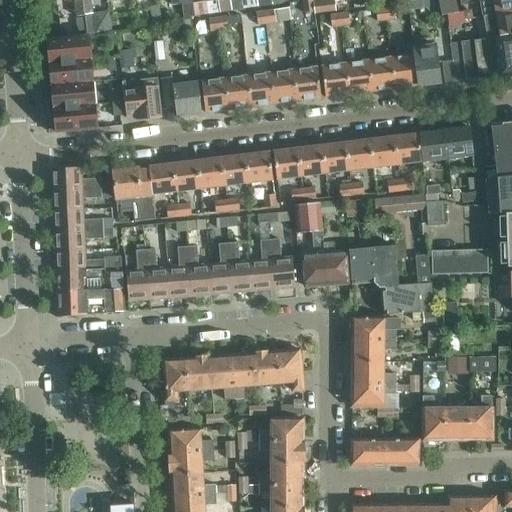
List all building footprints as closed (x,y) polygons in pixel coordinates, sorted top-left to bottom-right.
[(74,0),(77,17),(86,15),(83,0),(74,0)] [(83,0),(86,15),(88,36),(96,35),(93,14),(94,14),(91,0),(83,0)] [(181,0),(182,4),(185,19),(195,17),(191,0),(181,0)] [(233,11),(230,0),(223,0),(219,1),(206,3),(208,14),(233,11)] [(243,0),(230,0),(233,11),(245,9),(243,0)] [(334,0),(326,0),(315,2),(316,14),(336,11),(334,0)] [(415,0),(407,1),(409,10),(423,8),(421,0),(415,0)] [(440,0),(444,16),(458,13),(455,0),(440,0)] [(511,0),(494,0),(496,13),(511,10),(511,0)] [(149,4),(152,23),(161,22),(158,2),(149,4)] [(315,2),(303,3),(305,15),(316,14),(315,2)] [(289,6),(272,9),(275,23),(291,20),(289,6)] [(395,6),(385,8),(386,21),(396,20),(395,6)] [(386,21),(385,8),(377,9),(378,22),(386,21)] [(275,23),(272,9),(264,10),(267,24),(275,23)] [(256,11),(258,25),(267,24),(264,10),(256,11)] [(511,10),(496,13),(499,31),(495,32),(495,30),(484,32),(485,39),(500,37),(511,35),(511,10)] [(472,11),(464,12),(465,20),(473,19),(472,11)] [(348,13),(339,14),(340,27),(349,26),(348,13)] [(340,27),(339,14),(330,15),(332,28),(340,27)] [(226,17),(217,18),(219,31),(228,30),(226,17)] [(76,19),(78,31),(86,30),(84,18),(76,19)] [(219,31),(217,18),(210,19),(211,32),(219,31)] [(109,33),(111,46),(118,45),(116,32),(109,33)] [(49,56),(49,64),(92,60),(90,36),(43,41),(44,57),(49,56)] [(479,79),(511,74),(511,36),(475,41),(479,79)] [(466,80),(479,79),(475,41),(475,40),(462,42),(466,80)] [(163,42),(154,43),(156,61),(164,60),(163,42)] [(451,43),(453,61),(455,82),(466,80),(462,42),(451,43)] [(414,46),(415,56),(418,86),(441,83),(436,44),(414,46)] [(415,56),(391,59),(395,89),(418,86),(415,56)] [(133,57),(121,58),(122,68),(134,67),(133,57)] [(108,58),(109,71),(116,71),(115,58),(108,58)] [(391,59),(368,61),(372,92),(395,89),(391,59)] [(45,72),(46,87),(94,82),(92,60),(49,64),(50,72),(45,72)] [(368,61),(346,64),(349,95),(372,92),(368,61)] [(455,82),(453,61),(442,62),(445,83),(455,82)] [(349,95),(346,64),(322,67),(326,98),(349,95)] [(317,68),(294,71),(297,101),(321,98),(317,68)] [(294,71),(271,74),(275,104),(297,101),(294,71)] [(271,74),(248,77),(252,107),(275,104),(271,74)] [(248,77),(225,79),(229,110),(252,107),(248,77)] [(126,118),(137,117),(138,121),(162,118),(158,78),(123,82),(127,116),(126,116),(126,118)] [(198,83),(173,86),(172,78),(161,80),(165,110),(176,108),(177,116),(202,113),(198,83)] [(229,110),(225,79),(202,82),(206,113),(229,110)] [(53,101),(54,109),(96,105),(94,82),(46,87),(47,102),(53,101)] [(112,90),(113,103),(120,102),(118,89),(112,90)] [(120,102),(113,103),(115,116),(121,116),(120,102)] [(96,105),(54,109),(54,117),(49,117),(50,133),(98,128),(96,105)] [(496,166),(485,167),(486,177),(497,176),(502,176),(502,178),(511,176),(511,122),(502,123),(502,124),(492,126),(492,125),(491,125),(496,166)] [(470,127),(445,131),(448,159),(473,156),(470,127)] [(448,159),(445,131),(420,134),(424,162),(448,159)] [(395,137),(394,137),(398,166),(422,163),(419,134),(418,134),(395,137)] [(371,140),(370,140),(374,169),(398,166),(394,137),(393,137),(394,137),(371,140)] [(347,143),(346,143),(350,171),(374,169),(370,140),(347,143)] [(323,146),(322,146),(326,174),(350,171),(346,143),(323,146)] [(299,149),(298,149),(302,177),(326,174),(322,146),(321,146),(322,146),(299,149)] [(302,177),(298,149),(297,149),(298,149),(275,152),(275,151),(273,152),(277,180),(302,177)] [(246,155),(245,155),(249,184),(273,181),(270,152),(269,152),(269,153),(246,155)] [(222,158),(221,158),(225,187),(249,184),(245,155),(244,155),(245,156),(222,158)] [(198,161),(197,161),(201,190),(225,187),(221,158),(221,159),(198,161)] [(174,164),(173,164),(177,193),(201,190),(197,161),(174,164)] [(149,167),(150,177),(152,196),(177,193),(173,164),(150,167),(149,167)] [(51,170),(52,190),(101,188),(110,188),(110,178),(101,179),(82,180),(81,168),(51,170)] [(152,196),(150,177),(140,179),(139,169),(113,172),(116,200),(131,198),(134,222),(155,219),(152,196)] [(485,180),(488,214),(506,213),(511,213),(511,176),(502,178),(485,180)] [(411,178),(399,179),(401,191),(412,190),(411,178)] [(401,191),(399,179),(389,180),(391,193),(401,191)] [(362,182),(351,183),(353,195),(364,194),(362,182)] [(353,195),(351,183),(340,185),(341,197),(353,195)] [(427,187),(428,195),(441,194),(440,185),(427,187)] [(314,187),(303,188),(304,200),(316,199),(314,187)] [(52,190),(53,210),(83,209),(83,199),(102,198),(111,198),(110,188),(101,188),(52,190)] [(304,200),(303,188),(291,190),(293,202),(304,200)] [(460,191),(452,191),(453,197),(463,201),(462,194),(460,191)] [(473,202),(476,193),(462,194),(463,201),(463,203),(473,202)] [(263,196),(265,208),(277,207),(275,194),(263,196)] [(421,210),(426,210),(425,195),(388,199),(387,198),(374,200),(376,214),(421,210)] [(438,195),(426,195),(426,203),(438,202),(438,195)] [(239,199),(226,200),(228,212),(241,211),(239,199)] [(228,212),(226,200),(215,201),(216,213),(228,212)] [(190,202),(178,204),(180,217),(192,215),(190,202)] [(446,225),(444,202),(438,202),(426,203),(428,227),(446,225)] [(327,285),(323,243),(320,203),(294,205),(297,233),(313,232),(315,254),(303,255),(305,287),(308,286),(311,288),(316,288),(318,286),(327,285)] [(180,217),(178,204),(167,205),(169,218),(180,217)] [(356,204),(347,204),(348,217),(356,217),(356,204)] [(53,210),(54,231),(113,228),(112,219),(84,220),(83,209),(53,210)] [(278,211),(268,212),(269,223),(279,222),(278,211)] [(269,223),(268,212),(258,213),(259,224),(269,223)] [(228,229),(227,217),(216,218),(217,230),(228,229)] [(236,217),(227,217),(228,229),(237,228),(236,217)] [(176,233),(186,232),(185,221),(176,222),(176,233)] [(195,221),(185,221),(186,232),(187,232),(196,231),(195,221)] [(427,224),(422,224),(419,225),(420,235),(428,234),(427,224)] [(54,231),(55,251),(85,250),(84,239),(113,238),(113,228),(54,231)] [(270,240),(274,289),(296,287),(293,257),(282,258),(280,239),(270,240)] [(251,261),(254,291),(274,289),(270,240),(261,241),(262,260),(251,261)] [(210,264),(212,294),(233,293),(229,243),(219,244),(221,263),(210,264)] [(229,243),(233,293),(254,291),(251,261),(240,262),(238,243),(229,243)] [(333,243),(323,243),(327,285),(336,284),(338,286),(344,285),(346,283),(349,283),(346,251),(334,252),(333,243)] [(404,243),(395,243),(397,258),(405,258),(404,243)] [(188,247),(187,247),(192,296),(212,294),(210,264),(199,265),(197,246),(188,247)] [(395,246),(371,248),(374,281),(375,281),(398,279),(395,246)] [(179,267),(168,268),(171,298),(192,296),(187,247),(178,247),(179,267)] [(374,281),(371,248),(349,250),(352,283),(374,281)] [(55,251),(56,271),(105,269),(104,260),(85,261),(85,250),(55,251)] [(150,300),(146,251),(136,252),(138,270),(126,272),(129,301),(150,300)] [(156,251),(146,251),(150,300),(171,298),(168,268),(157,269),(156,251)] [(56,291),(56,292),(87,290),(102,290),(123,288),(121,273),(105,275),(105,269),(56,271),(57,291),(56,291)] [(431,283),(399,286),(398,279),(375,281),(375,283),(380,288),(382,288),(383,292),(381,294),(381,297),(383,299),(384,304),(382,306),(382,309),(384,311),(385,315),(422,312),(434,311),(431,283)] [(87,290),(56,292),(56,293),(57,316),(57,318),(88,315),(125,311),(123,288),(102,290),(87,290)] [(442,310),(443,322),(444,329),(459,327),(457,302),(443,303),(443,310),(442,310)] [(423,323),(443,322),(442,310),(434,311),(422,312),(423,323)] [(353,318),(353,341),(396,341),(396,330),(384,330),(385,318),(353,318)] [(428,331),(428,341),(437,341),(437,331),(428,331)] [(353,341),(352,363),(384,363),(384,351),(396,351),(396,341),(353,341)] [(300,350),(277,352),(280,384),(292,383),(293,391),(303,390),(300,350)] [(270,351),(254,352),(257,385),(280,384),(277,352),(270,353),(270,351)] [(253,354),(231,355),(235,396),(245,395),(245,386),(257,385),(254,352),(253,352),(253,354)] [(193,358),(186,359),(188,391),(212,389),(209,355),(194,357),(193,358)] [(210,355),(209,355),(212,389),(224,388),(225,396),(235,396),(231,355),(210,357),(210,355)] [(470,357),(470,370),(496,370),(496,357),(470,357)] [(188,391),(186,359),(163,361),(167,401),(178,400),(177,391),(188,391)] [(436,371),(446,371),(446,362),(437,362),(436,371)] [(352,363),(352,385),(396,385),(396,374),(384,374),(384,363),(352,363)] [(410,375),(410,385),(420,385),(420,375),(410,375)] [(396,385),(352,385),(352,407),(396,407),(396,393),(396,385)] [(419,385),(409,385),(409,393),(419,393),(419,385)] [(446,440),(446,409),(433,409),(433,397),(423,397),(423,440),(446,440)] [(482,408),(470,409),(470,440),(493,440),(492,397),(482,397),(482,408)] [(495,399),(496,408),(505,408),(505,398),(495,399)] [(245,399),(236,399),(236,408),(246,407),(245,399)] [(295,405),(295,409),(303,409),(303,401),(295,400),(295,405)] [(295,409),(295,405),(282,405),(282,414),(303,414),(303,409),(295,409)] [(259,414),(259,406),(249,407),(250,415),(259,414)] [(266,406),(259,406),(259,414),(267,414),(266,406)] [(385,419),(385,409),(377,409),(377,419),(385,419)] [(394,409),(385,409),(385,419),(394,418),(394,409)] [(470,409),(446,409),(446,440),(470,440),(470,409)] [(223,414),(214,414),(214,424),(223,423),(223,414)] [(200,415),(191,416),(192,425),(201,425),(200,415)] [(169,427),(178,426),(178,416),(168,417),(169,427)] [(191,416),(178,416),(178,426),(192,425),(191,416)] [(260,441),(305,441),(303,441),(303,419),(272,419),(272,431),(260,431),(260,441)] [(169,431),(170,453),(214,450),(213,441),(201,441),(200,429),(169,431)] [(239,431),(239,441),(247,441),(247,431),(239,431)] [(260,431),(247,431),(247,441),(260,441),(260,431)] [(385,465),(386,440),(352,440),(352,465),(385,465)] [(419,440),(386,440),(385,465),(420,465),(419,440)] [(239,441),(239,450),(247,450),(247,441),(239,441)] [(272,452),(272,462),(305,462),(305,441),(260,441),(260,452),(272,452)] [(226,442),(226,450),(235,450),(235,442),(226,442)] [(169,476),(171,476),(203,474),(203,462),(214,461),(214,450),(170,453),(168,453),(169,476)] [(235,450),(226,450),(227,459),(236,458),(235,450)] [(260,475),(259,484),(303,484),(303,464),(305,464),(305,462),(272,462),(271,475),(260,475)] [(171,476),(173,497),(217,495),(216,484),(204,485),(203,474),(171,476)] [(239,477),(239,486),(248,486),(247,477),(239,477)] [(271,496),(271,506),(304,506),(303,484),(259,484),(260,485),(259,496),(271,496)] [(226,486),(227,494),(236,494),(235,485),(226,486)] [(260,485),(249,485),(249,494),(259,496),(260,485)] [(248,486),(239,486),(240,495),(248,494),(248,486)] [(511,505),(511,491),(506,492),(506,497),(499,497),(499,498),(499,506),(511,505)] [(236,494),(227,494),(228,503),(237,502),(236,494)] [(173,497),(173,511),(206,511),(206,505),(218,505),(217,495),(173,497)] [(448,497),(448,505),(448,511),(471,511),(472,497),(448,497)] [(495,511),(495,497),(472,497),(471,511),(495,511)]
